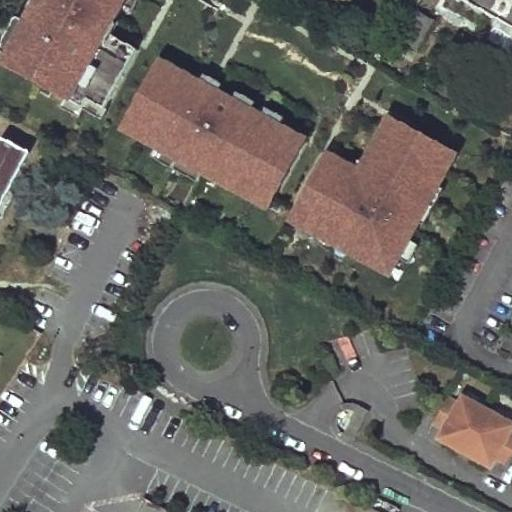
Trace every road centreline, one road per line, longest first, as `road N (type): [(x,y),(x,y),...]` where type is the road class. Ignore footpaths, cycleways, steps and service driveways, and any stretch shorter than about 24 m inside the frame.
road 1 (residential): [(466,511),(260,412),(235,378)]
road 2 (residential): [(235,378),(252,347),(241,312),(225,301),(189,302),(165,329),(169,366),(197,387),(218,386)]
